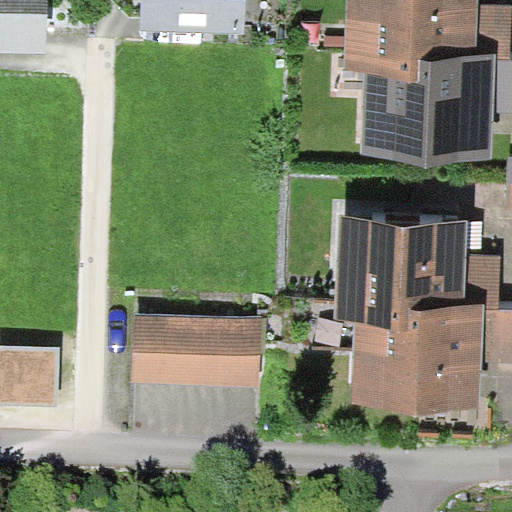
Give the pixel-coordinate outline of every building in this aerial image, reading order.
[(47,0),(0,0),(0,53),(45,55),(47,0)] [(246,0),(141,0),(141,30),(246,33),(246,0)] [(346,0),(345,70),(364,70),(422,71),(423,54),(497,55),(496,61),(511,60),(511,4),(479,4),(479,0),(346,0)] [(422,71),(364,70),(363,153),(494,155),(494,109),(511,108),(511,60),(496,61),(497,55),(423,54),(422,71)] [(467,219),(338,215),(335,323),(354,323),(411,325),(411,306),(485,308),(485,310),(499,310),(501,258),(466,257),(467,219)] [(411,325),(354,323),(352,404),(481,406),(481,362),(511,362),(511,310),(499,310),(485,310),(485,308),(411,306),(411,325)] [(259,315),(134,312),(132,384),(258,387),(258,353),(259,317),(259,315)] [(267,317),(259,317),(258,353),(266,354),(267,317)] [(59,346),(0,344),(0,404),(57,406),(59,346)]
